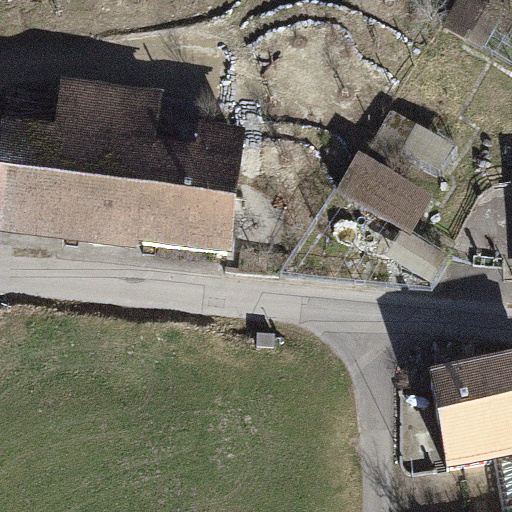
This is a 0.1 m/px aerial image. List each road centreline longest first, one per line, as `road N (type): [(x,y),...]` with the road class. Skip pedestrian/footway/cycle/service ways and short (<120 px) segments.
road 1 (track): [(0,79),(320,95)]
road 2 (track): [(363,329),(377,511)]
